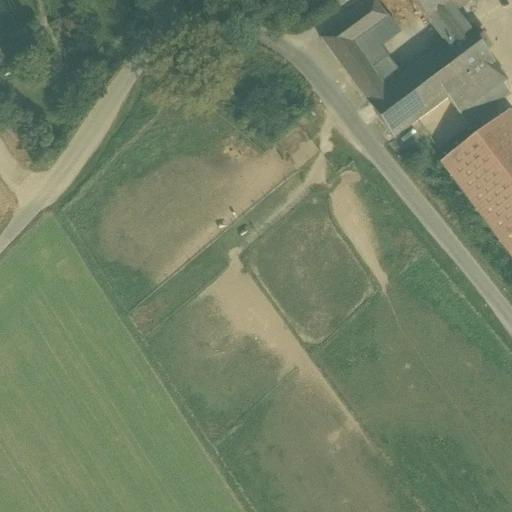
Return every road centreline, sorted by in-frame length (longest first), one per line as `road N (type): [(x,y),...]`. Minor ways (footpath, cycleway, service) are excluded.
road 1 (unclassified): [(172,0),(198,21),(253,35),(301,61),(511,320)]
road 2 (track): [(0,241),(179,11)]
